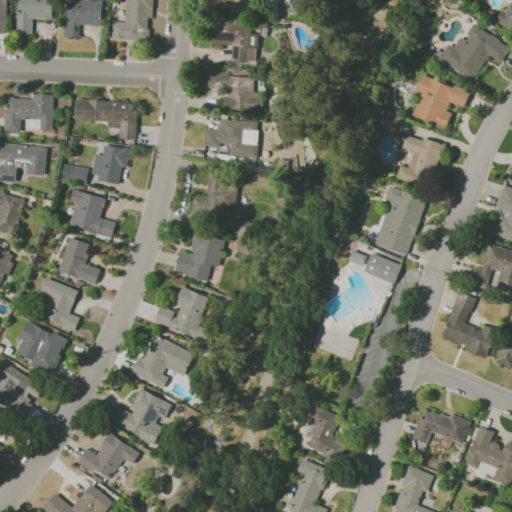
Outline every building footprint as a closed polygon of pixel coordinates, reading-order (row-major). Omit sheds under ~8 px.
[(0,32),(0,0),(10,0),(8,33),(0,32)] [(20,14),(20,0),(52,0),(51,21),(33,20),(32,35),(16,34),(17,14),(20,14)] [(67,20),(67,0),(102,0),(102,24),(82,24),(81,36),(63,35),(64,20),(67,20)] [(126,0),(154,0),(152,39),(124,38),(126,0)] [(248,0),(248,8),(214,6),(214,0),(248,0)] [(511,0),(511,28),(497,20),(502,10),(505,12),(511,0)] [(243,44),(246,44),(246,60),(233,60),(233,46),(211,46),(212,21),(243,22),(243,44)] [(475,24),(509,49),(483,85),(442,56),(450,44),(454,47),(462,36),(464,38),(475,24)] [(249,33),(259,33),(258,59),(248,58),(249,33)] [(211,71),(229,72),(229,76),(254,78),(251,111),(224,108),(225,95),(226,96),(227,89),(210,88),(211,71)] [(422,73),(468,92),(461,109),(449,104),(446,111),(453,113),(446,129),(412,115),(422,92),(415,89),(422,73)] [(4,131),(7,95),(33,96),(33,93),(57,95),(54,132),(39,131),(39,120),(22,118),(21,132),(4,131)] [(77,99),(139,103),(136,140),(120,139),(121,127),(75,124),(77,99)] [(386,110),(402,117),(395,131),(380,124),(386,110)] [(221,118),(261,122),(257,157),(218,153),(218,147),(204,145),(205,129),(220,130),(221,118)] [(404,135),(423,141),(424,138),(444,144),(431,187),(397,177),(401,166),(408,168),(413,152),(400,148),(404,135)] [(0,140),(48,145),(44,183),(0,178),(0,140)] [(105,145),(129,149),(123,185),(96,180),(97,174),(93,173),(96,154),(103,155),(105,145)] [(74,165),(90,168),(87,184),(71,182),(74,165)] [(203,205),(208,171),(241,175),(236,210),(203,205)] [(392,186),(426,199),(405,255),(375,243),(390,200),(387,199),(392,186)] [(505,186),(511,188),(511,241),(489,233),(495,216),(505,219),(508,212),(497,208),(505,186)] [(0,191),(29,201),(17,239),(0,233),(0,191)] [(75,191),(105,198),(100,218),(115,222),(111,237),(67,226),(75,191)] [(180,253),(191,256),(197,232),(226,239),(219,266),(211,264),(208,278),(207,281),(187,276),(188,273),(176,269),(180,253)] [(70,238),(91,244),(84,265),(102,271),(98,285),(58,273),(70,238)] [(489,242),(511,250),(511,293),(472,279),(476,268),(480,269),(489,242)] [(0,249),(16,255),(4,289),(0,287),(0,249)] [(353,250),(366,255),(361,265),(349,260),(353,250)] [(372,253),(402,266),(395,284),(365,271),(372,253)] [(48,279),(78,291),(70,313),(82,317),(77,328),(43,314),(50,296),(42,293),(48,279)] [(172,328),(167,326),(155,320),(162,306),(173,311),(183,287),(211,298),(195,338),(174,329),(174,330),(172,328)] [(460,295),(474,300),(465,323),(481,329),(482,326),(497,332),(487,358),(462,348),(464,343),(444,335),(460,295)] [(26,320),(62,338),(60,344),(63,346),(55,363),(54,364),(32,354),(30,359),(16,352),(23,339),(18,337),(26,320)] [(506,332),(511,334),(511,366),(495,359),(506,332)] [(166,339),(200,357),(187,381),(179,377),(172,390),(180,394),(177,401),(144,384),(145,380),(130,372),(139,356),(154,364),(166,339)] [(0,364),(2,361),(34,381),(27,390),(18,385),(14,391),(0,381),(0,375),(1,374),(0,373),(0,364)] [(141,389),(171,404),(165,416),(160,414),(156,423),(164,427),(156,443),(111,419),(118,406),(133,414),(138,403),(135,401),(141,389)] [(307,447),(336,460),(343,443),(332,439),(341,416),(313,404),(306,420),(316,424),(307,447)] [(470,421),(451,414),(449,417),(423,408),(412,438),(427,444),(431,432),(462,443),(470,421)] [(510,486),(511,479),(511,448),(501,444),(491,440),(494,431),(478,425),(465,464),(485,471),(486,470),(493,472),(491,479),(510,486)] [(110,433),(139,452),(132,462),(124,457),(106,483),(77,464),(87,450),(95,455),(110,433)] [(329,469),(302,458),(297,472),(302,473),(288,511),(289,511),(325,511),(327,508),(317,504),(329,469)] [(429,473),(409,465),(392,511),(435,511),(417,505),(429,473)] [(91,484),(113,500),(104,511),(43,511),(41,510),(54,493),(74,507),(91,484)]
